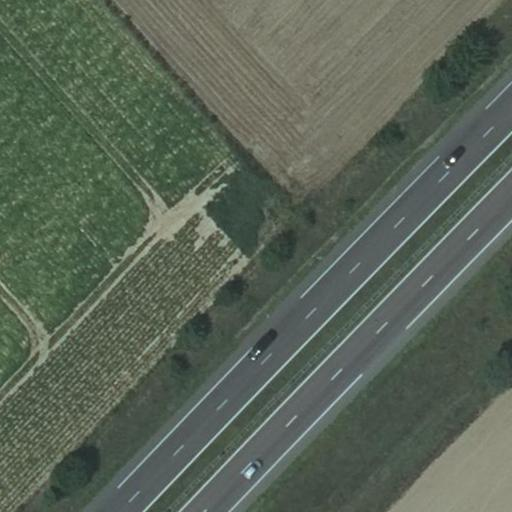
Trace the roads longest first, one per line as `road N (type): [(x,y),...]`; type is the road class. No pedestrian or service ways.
road 1 (motorway): [(511,96),(107,511)]
road 2 (motorway): [(199,511),(511,192)]
